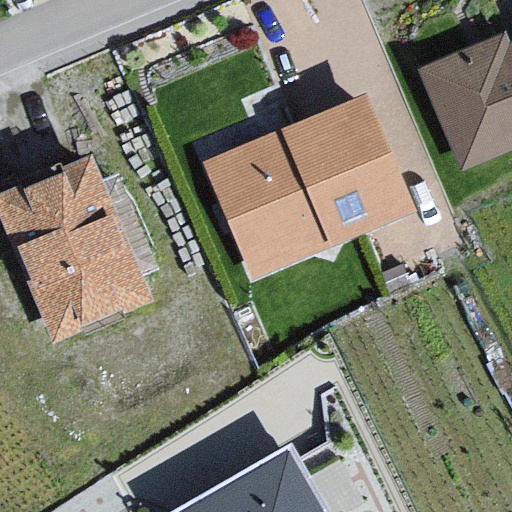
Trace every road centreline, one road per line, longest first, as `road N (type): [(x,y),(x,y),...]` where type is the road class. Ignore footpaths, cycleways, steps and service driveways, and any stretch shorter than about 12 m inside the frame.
road 1 (residential): [(85,511),(315,373)]
road 2 (residential): [(0,47),(114,0)]
